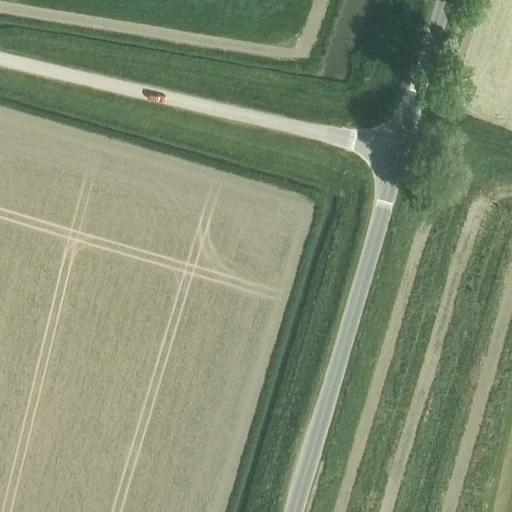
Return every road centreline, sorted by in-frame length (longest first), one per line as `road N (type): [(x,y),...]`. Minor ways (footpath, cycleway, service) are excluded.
road 1 (unclassified): [(398,154),(0,60)]
road 2 (unclassified): [(291,511),(398,154)]
road 3 (unclassified): [(398,154),(445,0)]
